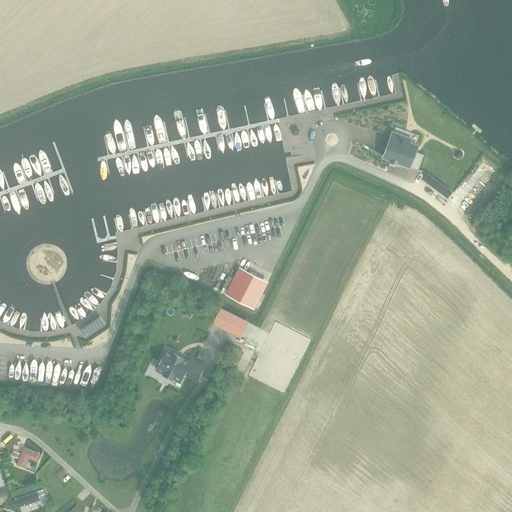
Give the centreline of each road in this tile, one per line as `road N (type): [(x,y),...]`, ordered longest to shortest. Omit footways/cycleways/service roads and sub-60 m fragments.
road 1 (unclassified): [(325,154),(298,206),(149,245),(104,350)]
road 2 (track): [(511,278),(437,206),(340,154)]
